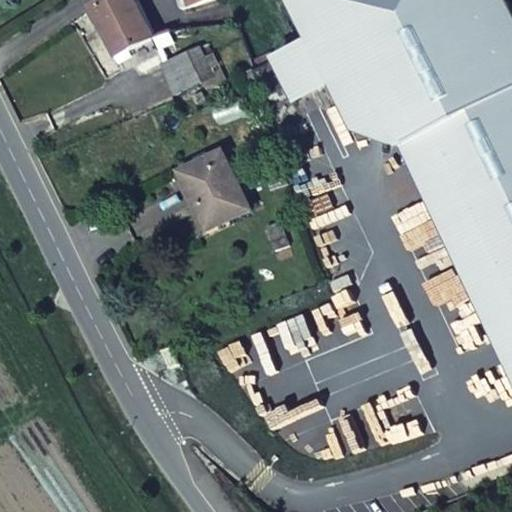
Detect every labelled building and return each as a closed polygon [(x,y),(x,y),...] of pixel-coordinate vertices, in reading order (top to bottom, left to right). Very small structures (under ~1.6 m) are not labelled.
[(114,0),(94,11),(116,58),(153,39),(152,37),(134,0),(114,0)] [(134,0),(152,37),(172,35),(155,0),(134,0)] [(178,0),(182,10),(192,7),(189,0),(178,0)] [(511,12),(506,0),(298,0),(318,42),(278,61),(294,96),(334,77),(359,129),(409,147),(511,366),(511,12)] [(177,96),(203,85),(190,57),(165,68),(177,96)] [(251,212),(225,155),(184,175),(210,233),(251,212)] [(290,248),(281,226),(269,230),(277,253),(290,248)] [(163,353),(171,371),(181,366),(173,349),(163,353)]
